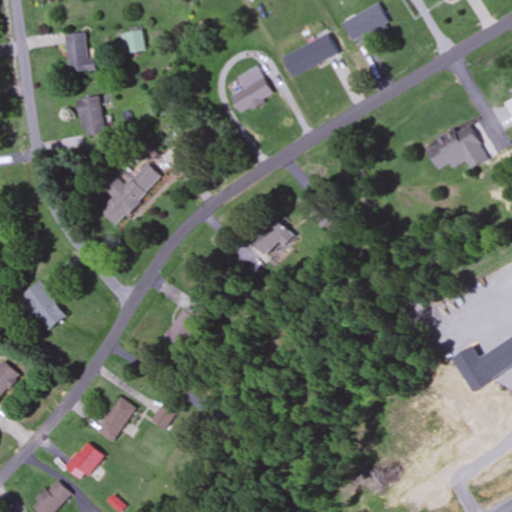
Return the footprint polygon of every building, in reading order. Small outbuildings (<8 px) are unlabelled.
[(381,4),(346,22),(357,43),(391,26),(381,4)] [(124,34),(127,54),(147,51),(145,31),(124,34)] [(100,71),(99,58),(91,59),(89,34),(69,35),(72,73),(100,71)] [(294,76),(341,57),(332,36),(286,55),(294,76)] [(246,90),(233,97),(243,114),(276,96),(260,66),(239,78),(246,90)] [(110,134),(102,96),(81,100),(88,138),(110,134)] [(429,145),(440,168),(484,147),(473,124),(429,145)] [(118,225),(166,180),(151,163),(128,185),(122,180),(97,203),(118,225)] [(311,208),(324,229),(339,220),(326,199),(311,208)] [(284,245),(287,249),(298,238),(280,219),(256,243),(271,258),(284,245)] [(52,332),(71,317),(43,282),(24,297),(52,332)] [(186,352),(213,312),(194,299),(167,339),(186,352)] [(0,368),(0,405),(24,375),(6,361),(0,368)] [(100,432),(115,443),(139,408),(123,398),(100,432)] [(168,431),(179,415),(167,406),(155,421),(168,431)] [(83,481),(106,457),(92,443),(68,467),(83,481)] [(57,511),(74,495),(59,479),(33,505),(39,511),(57,511)]
